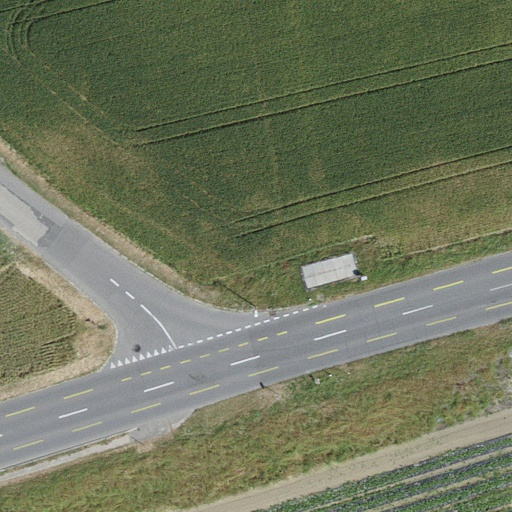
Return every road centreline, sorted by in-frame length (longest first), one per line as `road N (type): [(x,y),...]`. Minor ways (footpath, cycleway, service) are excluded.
road 1 (tertiary): [(190,377),(511,284)]
road 2 (unclassified): [(0,193),(147,310),(190,377)]
road 3 (tertiary): [(0,436),(190,377)]
